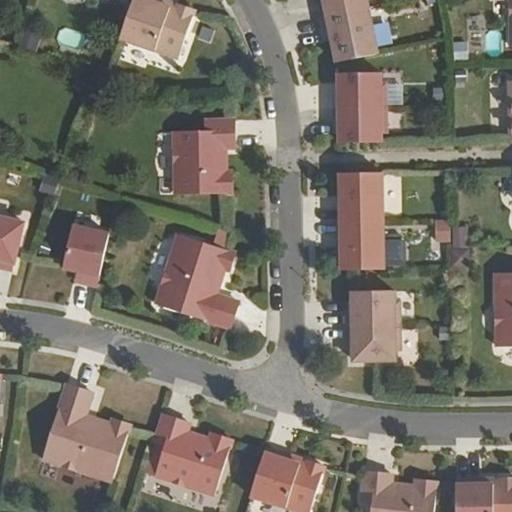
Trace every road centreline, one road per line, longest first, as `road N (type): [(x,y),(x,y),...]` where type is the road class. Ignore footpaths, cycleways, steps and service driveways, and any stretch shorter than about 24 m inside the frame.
road 1 (residential): [(250,0),(279,75),(290,158),(291,317),(274,397)]
road 2 (residential): [(274,397),(68,330),(0,321)]
road 3 (residential): [(511,424),(400,423),(274,397)]
